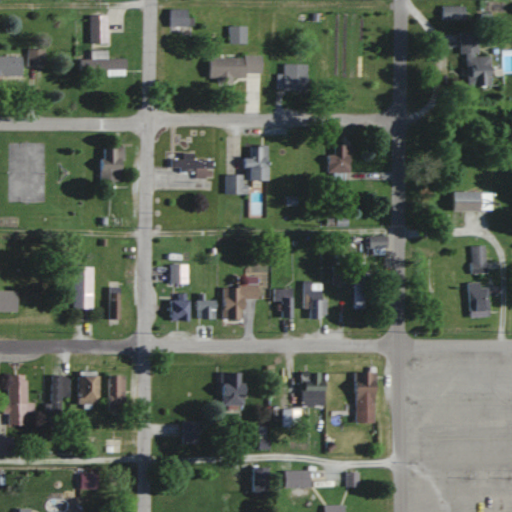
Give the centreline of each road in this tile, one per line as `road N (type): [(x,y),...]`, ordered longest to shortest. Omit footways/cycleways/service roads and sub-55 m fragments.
road 1 (residential): [(143,511),(151,0)]
road 2 (residential): [(0,344),(511,342)]
road 3 (residential): [(403,511),(401,0)]
road 4 (residential): [(511,113),(148,118)]
road 5 (residential): [(148,122),(0,120)]
